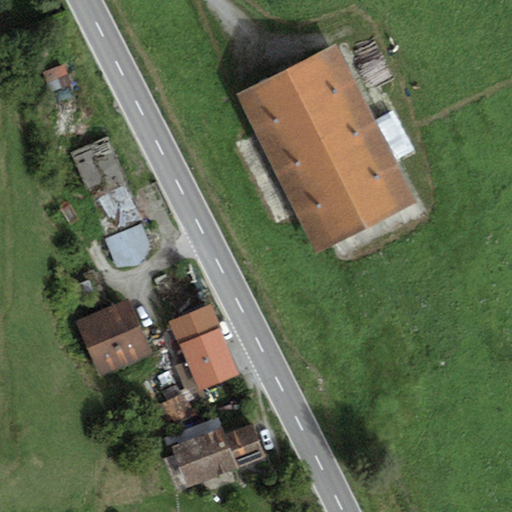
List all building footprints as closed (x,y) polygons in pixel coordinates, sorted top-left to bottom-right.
[(336,48),(236,98),(317,258),(417,207),(336,48)] [(108,138),(70,152),(106,237),(143,222),(108,138)] [(73,318),(109,303),(97,272),(60,286),(73,318)] [(129,301),(76,324),(99,379),(152,357),(129,301)] [(170,321),(180,347),(221,330),(211,305),(170,321)] [(240,376),(221,330),(180,347),(199,392),(240,376)] [(195,417),(184,395),(162,406),(172,428),(195,417)] [(253,425),(225,436),(222,429),(172,449),(175,456),(165,460),(178,493),(266,458),(253,425)]
